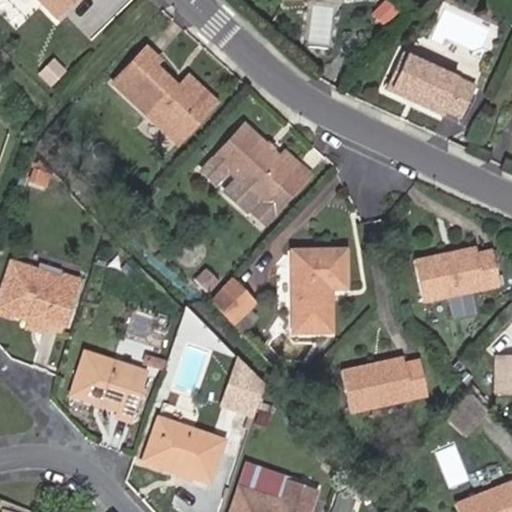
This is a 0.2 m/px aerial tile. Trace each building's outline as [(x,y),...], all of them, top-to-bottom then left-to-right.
[(40,0),(59,19),(77,0),(40,0)] [(182,83),(178,88),(153,66),(157,60),(145,49),(114,83),(174,139),(181,130),(179,128),(191,116),(197,98),(182,83)] [(460,119),(475,87),(400,53),(384,90),(415,103),(418,98),(426,101),(423,108),(443,117),(445,112),(460,119)] [(174,139),(178,143),(215,103),(188,78),(182,83),(197,98),(191,116),(179,128),(181,130),(174,139)] [(263,223),(308,174),(283,152),(280,155),(245,123),(199,172),(212,184),(225,170),(235,179),(222,193),(244,212),(256,198),(261,202),(252,213),(263,223)] [(422,300),(499,284),(491,249),(476,253),(474,245),(441,253),(442,259),(433,261),(432,255),(413,259),(422,300)] [(325,287),(345,287),(344,249),(290,250),(291,331),(330,330),(329,297),(325,297),(325,287)] [(0,315),(27,323),(47,328),(48,324),(65,328),(78,284),(61,278),(60,282),(10,267),(0,303),(0,315)] [(206,293),(217,281),(204,270),(194,282),(206,293)] [(225,333),(247,310),(222,288),(201,309),(225,333)] [(45,336),(47,328),(27,323),(25,331),(45,336)] [(250,353),(241,345),(227,391),(237,395),(250,353)] [(250,353),(237,395),(258,401),(268,370),(250,353)] [(148,374),(88,356),(77,395),(120,409),(118,417),(134,422),(148,374)] [(349,412),(427,395),(419,359),(403,362),(402,357),(370,364),(371,369),(363,371),(362,365),(341,370),(349,412)] [(511,389),(511,357),(492,357),(490,388),(511,389)] [(313,400),(322,389),(312,380),(303,390),(313,400)] [(460,397),(467,390),(458,381),(451,387),(460,397)] [(463,432),(485,408),(468,390),(445,415),(463,432)] [(222,441),(156,422),(145,460),(211,479),(222,441)] [(311,511),(322,478),(292,470),(283,497),(247,487),(238,511),(311,511)] [(511,511),(511,481),(455,504),(458,511),(511,511)]
